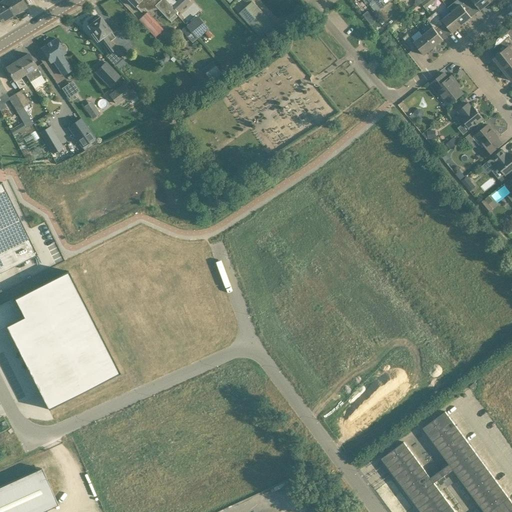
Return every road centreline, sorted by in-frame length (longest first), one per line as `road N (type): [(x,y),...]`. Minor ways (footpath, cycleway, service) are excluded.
road 1 (unclassified): [(252,343),(51,433),(15,417),(0,387)]
road 2 (unclassified): [(377,511),(252,343)]
road 3 (unclassified): [(252,343),(212,229)]
